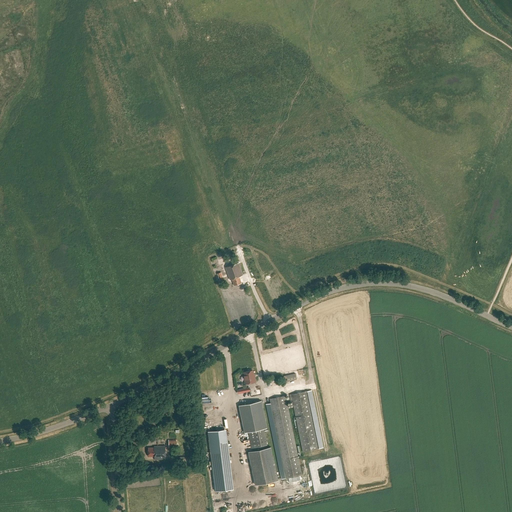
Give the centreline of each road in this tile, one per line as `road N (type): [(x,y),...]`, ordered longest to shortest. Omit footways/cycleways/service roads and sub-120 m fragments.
road 1 (tertiary): [(111,405),(343,287),(416,287),(511,326)]
road 2 (track): [(296,306),(326,450)]
